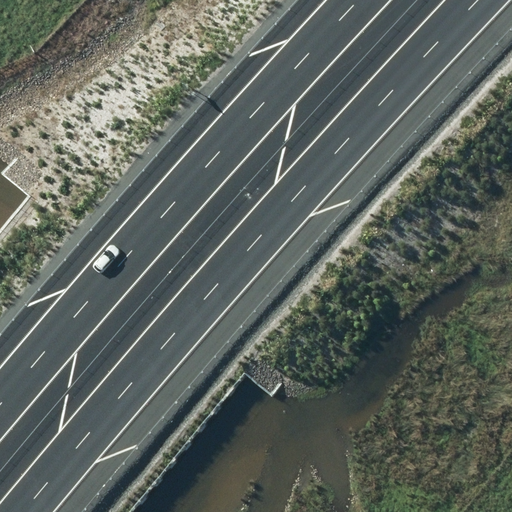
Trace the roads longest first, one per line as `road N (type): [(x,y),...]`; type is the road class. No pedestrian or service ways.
road 1 (motorway): [(485,0),(354,136),(24,511)]
road 2 (motorway): [(0,408),(363,0)]
